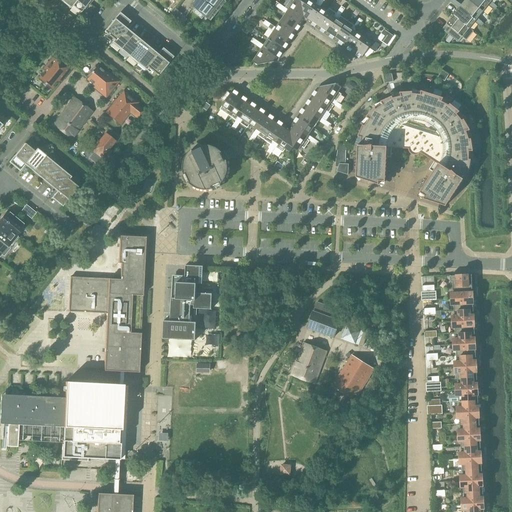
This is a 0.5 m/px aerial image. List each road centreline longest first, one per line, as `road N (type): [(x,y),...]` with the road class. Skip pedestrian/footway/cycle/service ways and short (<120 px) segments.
road 1 (residential): [(456,262),(453,227),(188,216),(186,251),(416,259)]
road 2 (residential): [(416,259),(423,511)]
road 3 (residential): [(248,0),(199,60),(125,0)]
